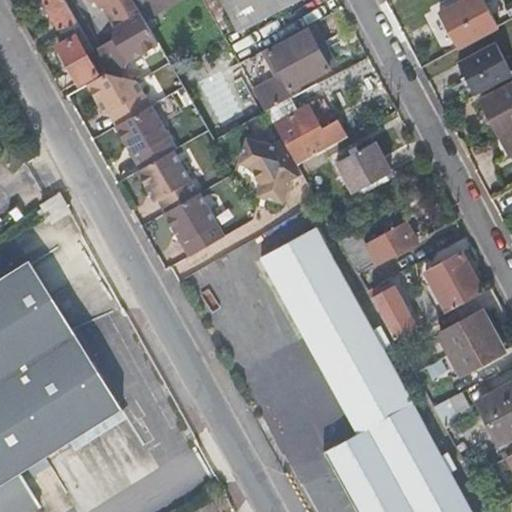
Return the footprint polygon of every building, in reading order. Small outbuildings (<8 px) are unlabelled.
[(64,0),(40,0),(60,35),(79,25),(64,0)] [(131,0),(87,0),(89,2),(97,4),(99,2),(103,8),(104,8),(115,28),(114,29),(120,38),(94,52),(95,55),(107,75),(142,138),(204,247),(222,237),(198,194),(196,195),(171,150),(172,150),(135,80),(119,78),(126,63),(157,45),(146,25),(132,0),(131,0)] [(164,0),(131,0),(132,0),(146,25),(170,9),(167,3),(164,0)] [(170,9),(184,0),(172,0),(167,3),(170,9)] [(220,0),(237,31),(296,0),(220,0)] [(456,48),(496,27),(482,0),(463,0),(438,13),(456,48)] [(314,26),(308,29),(329,69),(336,66),(314,26)] [(329,69),(308,29),(268,50),(282,75),(290,90),(296,87),(329,69)] [(97,73),(89,57),(77,36),(58,47),(78,83),(97,73)] [(474,97),(511,80),(511,71),(499,43),(458,61),(474,97)] [(100,78),(107,75),(95,55),(89,57),(97,73),(100,78)] [(100,78),(87,85),(99,104),(103,102),(108,113),(140,169),(136,172),(148,192),(151,189),(157,200),(164,212),(162,213),(187,256),(204,247),(142,138),(107,75),(100,78)] [(292,97),(299,93),(296,87),(290,90),(282,75),(252,91),(264,111),(286,100),(292,97)] [(511,83),(479,100),(508,154),(511,151),(511,83)] [(293,111),(286,100),(264,111),(280,140),(296,166),(317,155),(347,139),(337,120),(321,129),(307,103),(293,111)] [(104,115),(108,113),(103,102),(99,104),(104,115)] [(107,133),(94,139),(104,160),(118,153),(107,133)] [(287,182),(300,175),(296,166),(280,140),(260,152),(243,145),(239,164),(250,168),(260,185),(259,189),(257,197),(263,198),(281,203),(287,182)] [(390,175),(374,145),(337,164),(353,194),(390,175)] [(154,202),(157,200),(151,189),(148,192),(154,202)] [(51,220),(53,223),(72,211),(60,193),(42,206),(44,209),(47,214),(43,217),(46,223),(51,220)] [(86,200),(76,206),(92,234),(102,228),(86,200)] [(39,212),(43,217),(47,214),(44,209),(39,212)] [(364,243),(357,230),(338,241),(357,273),(414,242),(403,223),(364,243)] [(472,511),(450,472),(456,469),(446,451),(440,454),(382,351),(390,347),(377,324),(370,328),(314,227),(262,257),(358,432),(324,452),(356,511),(472,511)] [(172,265),(178,278),(240,249),(234,236),(172,265)] [(446,313),(482,293),(458,250),(426,267),(429,271),(424,274),(441,303),(446,313)] [(0,511),(32,511),(42,506),(29,486),(21,474),(124,409),(77,334),(30,260),(0,278),(0,511)] [(391,285),(371,297),(396,341),(416,329),(403,307),(391,285)] [(414,300),(403,307),(416,329),(446,313),(441,303),(428,309),(419,293),(412,297),(414,300)] [(440,332),(461,372),(502,352),(482,311),(440,332)] [(511,434),(511,383),(479,402),(501,441),(511,434)] [(470,413),(459,393),(433,407),(445,428),(470,413)]
